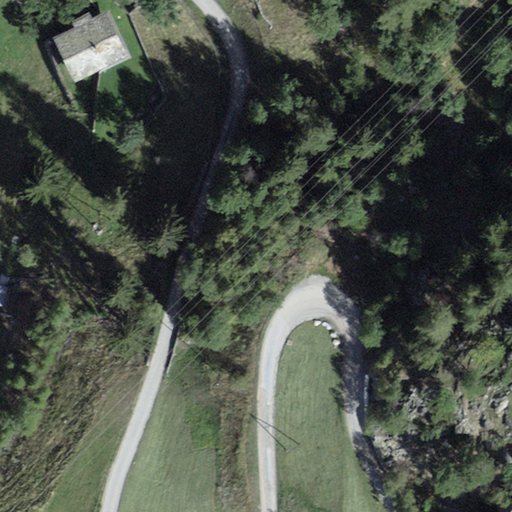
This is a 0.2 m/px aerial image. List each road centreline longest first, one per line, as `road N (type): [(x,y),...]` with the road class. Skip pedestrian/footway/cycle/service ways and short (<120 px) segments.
road 1 (residential): [(396,511),(366,451),(358,335),(334,306),(292,307),(274,341),(276,511)]
road 2 (track): [(198,0),(213,11),(244,86),(164,251),(170,351)]
road 3 (residential): [(110,511),(170,351)]
